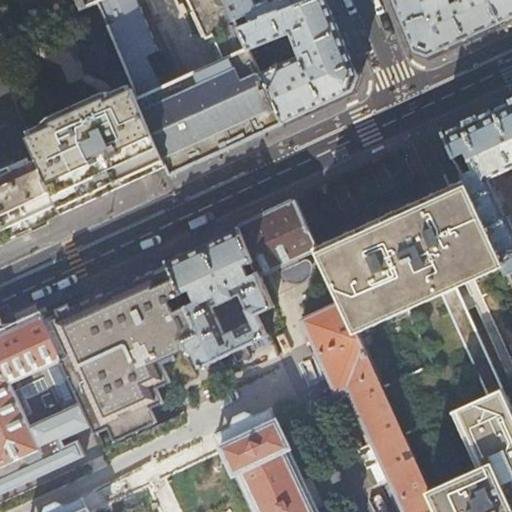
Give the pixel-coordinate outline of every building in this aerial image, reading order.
[(76,0),(81,8),(99,1),(138,92),(169,165),(172,174),(184,169),(206,157),(229,147),(238,144),(285,123),(261,73),(250,49),(239,27),(235,19),(226,0),(76,0)] [(263,0),(257,3),(256,0),(226,0),(235,19),(249,14),(253,22),(308,0),(263,0)] [(344,32),(330,0),(308,0),(253,22),(239,27),(250,49),(292,33),(301,56),(293,59),(291,56),(270,65),(272,68),(261,73),(285,123),(318,107),(356,90),(362,76),(344,32)] [(394,0),(399,10),(415,50),(429,56),(458,43),(501,23),(490,0),(460,0),(453,3),(451,0),(394,0)] [(511,0),(490,0),(501,23),(503,22),(511,17),(511,0)] [(511,17),(503,22),(505,27),(511,23),(511,17)] [(30,138),(39,159),(63,213),(113,191),(169,165),(138,92),(110,104),(109,101),(77,115),(78,118),(30,138)] [(461,169),(466,178),(510,274),(511,278),(511,215),(509,216),(492,179),(511,169),(511,99),(474,117),(444,131),(461,169)] [(39,159),(0,176),(0,242),(48,221),(63,213),(39,159)] [(356,228),(318,246),(319,249),(343,302),(361,340),(413,316),(461,296),(510,274),(466,178),(434,193),(356,228)] [(295,200),(237,226),(261,275),(288,263),(319,249),(295,200)] [(167,259),(200,330),(184,338),(187,346),(195,348),(203,367),(207,365),(221,358),(232,353),(246,346),(269,335),(260,314),(275,306),(262,276),(261,275),(237,226),(203,242),(167,259)] [(200,330),(167,259),(132,274),(73,301),(42,315),(61,355),(82,400),(94,423),(97,431),(179,393),(176,386),(173,379),(196,368),(186,347),(187,346),(184,338),(200,330)] [(507,400),(461,296),(413,316),(438,372),(386,395),(409,443),(460,421),(507,400)] [(386,395),(361,340),(343,302),(304,320),(337,394),(339,393),(349,389),(353,398),(405,511),(440,511),(433,498),(409,443),(386,395)] [(0,466),(15,460),(22,456),(76,431),(94,423),(82,400),(65,407),(45,363),(61,355),(42,315),(0,334),(0,466)] [(251,356),(246,346),(232,353),(236,363),(251,356)] [(225,367),(221,358),(207,365),(211,375),(228,373),(225,367)] [(176,386),(199,376),(196,368),(173,379),(176,386)] [(353,398),(349,389),(339,393),(343,402),(353,398)] [(511,511),(511,410),(507,400),(460,421),(484,475),(433,498),(440,511),(511,511)] [(315,511),(287,450),(291,448),(273,409),(217,434),(237,472),(242,470),(261,511),(315,511)] [(96,511),(86,488),(33,511),(96,511)]
